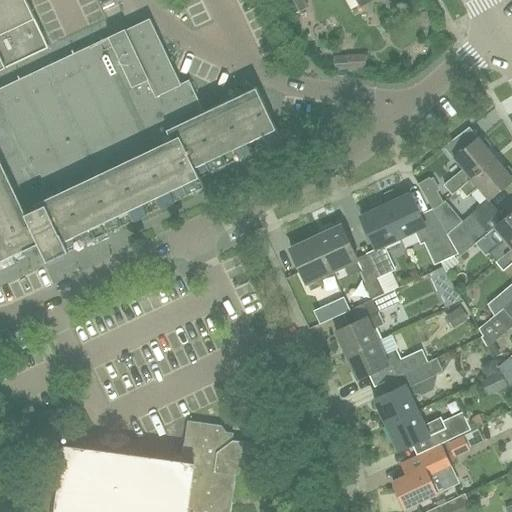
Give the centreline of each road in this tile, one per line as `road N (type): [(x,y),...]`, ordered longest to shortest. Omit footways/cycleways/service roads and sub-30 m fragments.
road 1 (residential): [(196,234),(330,170),(414,107)]
road 2 (residential): [(414,107),(274,86),(220,0)]
road 3 (residential): [(334,511),(324,468),(265,346)]
road 4 (residential): [(46,304),(196,234)]
road 5 (residential): [(196,234),(248,354),(265,346)]
